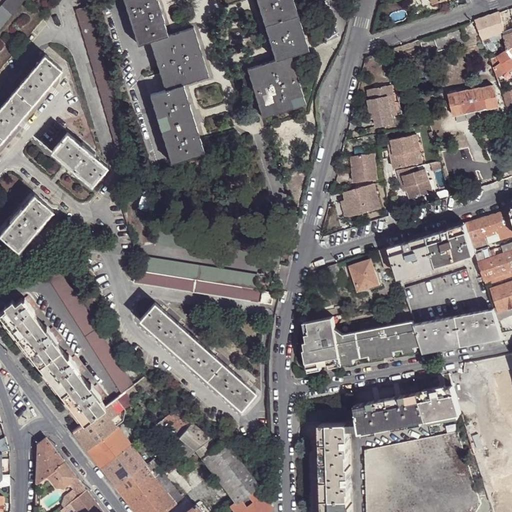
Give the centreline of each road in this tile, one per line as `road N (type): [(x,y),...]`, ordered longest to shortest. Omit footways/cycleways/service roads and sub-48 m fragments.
road 1 (residential): [(511,348),(282,392)]
road 2 (residential): [(511,191),(300,258)]
road 3 (residential): [(300,258),(353,51)]
road 4 (residential): [(353,51),(478,8)]
road 5 (residential): [(282,392),(287,511)]
